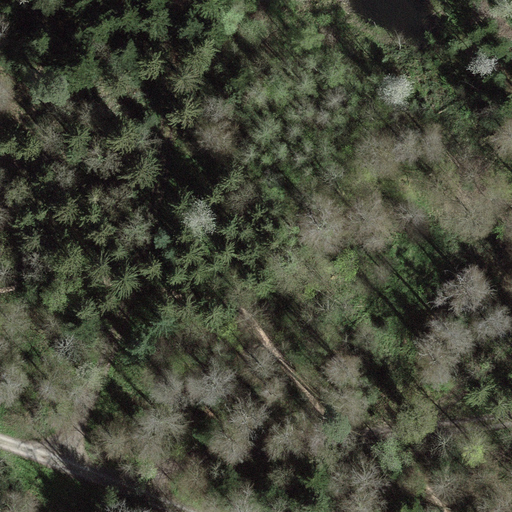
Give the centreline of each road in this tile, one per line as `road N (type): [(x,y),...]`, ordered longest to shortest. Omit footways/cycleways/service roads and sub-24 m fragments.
road 1 (track): [(173,0),(149,254),(65,464)]
road 2 (track): [(511,416),(197,458),(112,485)]
road 3 (track): [(0,442),(178,511)]
